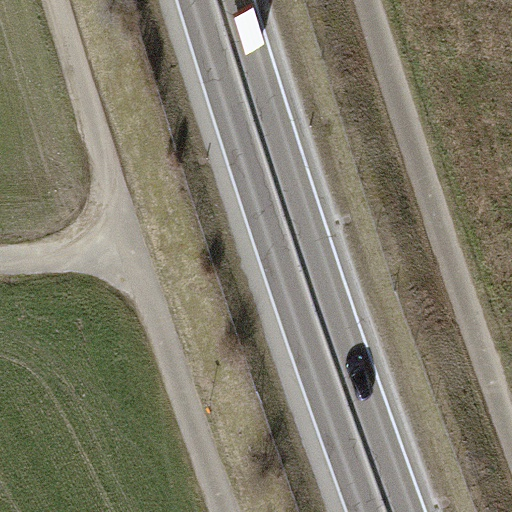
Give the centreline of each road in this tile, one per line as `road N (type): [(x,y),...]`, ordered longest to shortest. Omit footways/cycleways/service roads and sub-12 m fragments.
road 1 (trunk): [(411,511),(240,0)]
road 2 (track): [(54,0),(125,245),(222,511)]
road 3 (trunk): [(200,0),(368,511)]
road 4 (trunk): [(508,511),(343,0)]
road 5 (track): [(367,0),(511,439)]
road 6 (track): [(0,257),(125,245)]
